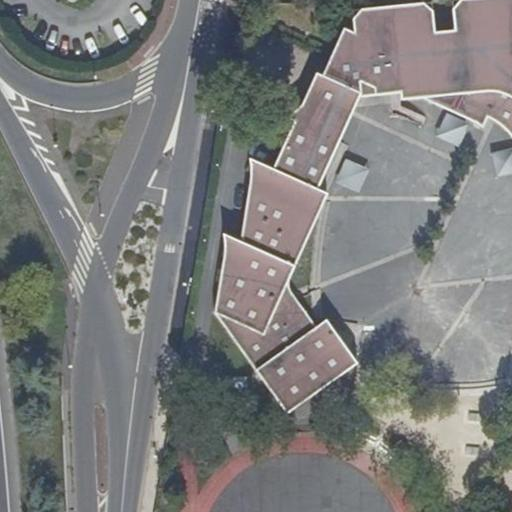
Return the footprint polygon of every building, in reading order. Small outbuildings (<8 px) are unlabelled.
[(420,99),(470,122),(480,128),(486,120),(492,109),(502,115),(500,118),(497,123),(502,127),(509,134),(511,136),(511,4),(451,10),(453,31),(453,42),(433,44),(432,33),(431,11),(422,3),(421,0),(362,0),(363,9),(366,10),(354,35),(341,66),(345,77),(373,89),(373,96),(397,93),(398,102),(420,99)] [(511,0),(468,0),(450,2),(451,10),(511,4),(511,0)] [(350,12),(353,34),(354,35),(366,10),(350,12)] [(294,122),(339,143),(360,98),(373,96),(373,89),(345,77),(341,66),(354,35),(353,34),(343,30),(332,54),(321,78),(316,75),(294,122)] [(453,31),(432,33),(433,44),(453,42),(453,31)] [(492,109),(486,120),(497,123),(500,118),(502,115),(492,109)] [(294,122),(272,170),(265,184),(262,182),(261,181),(259,182),(256,182),(255,185),(254,192),(246,190),(240,243),(250,247),(247,258),(241,267),(222,263),(218,291),(213,315),(235,324),(230,338),(287,416),(356,367),(356,366),(325,322),(315,329),(300,308),(291,314),(279,297),(288,281),(316,218),(295,209),(299,201),(294,199),(298,191),(303,193),(306,187),(317,191),(339,143),(294,122)] [(493,175),(511,174),(511,148),(492,149),(493,175)] [(336,182),(358,191),(367,167),(345,159),(336,182)] [(265,184),(272,170),(249,160),(246,190),(254,192),(255,185),(256,182),(259,182),(261,181),(262,182),(265,184)] [(327,197),(317,191),(306,187),(303,193),(298,191),(294,199),(299,201),(295,209),(316,218),(327,197)] [(250,247),(240,243),(223,236),(222,263),(241,267),(247,258),(250,247)] [(289,293),(288,281),(279,297),(291,314),(300,308),(289,293)] [(213,315),(230,338),(235,324),(213,315)]
